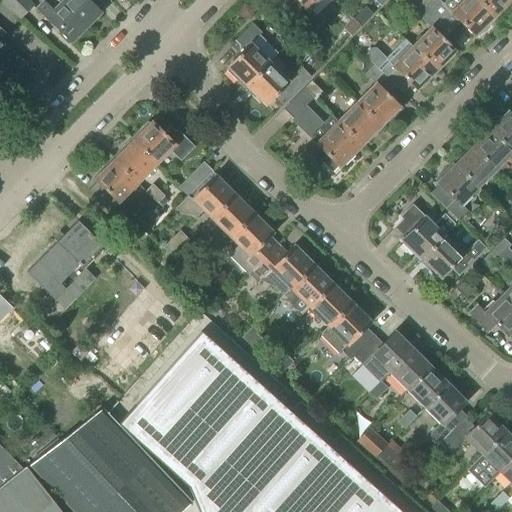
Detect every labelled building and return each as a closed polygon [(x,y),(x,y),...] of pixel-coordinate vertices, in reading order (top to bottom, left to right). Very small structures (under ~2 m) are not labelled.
[(35,6),(28,0),(0,0),(20,20),(35,6)] [(69,45),(85,29),(55,0),(43,0),(34,10),(69,45)] [(55,0),(85,29),(101,13),(87,0),(55,0)] [(294,0),(287,8),(309,30),(318,21),(309,12),(321,0),(294,0)] [(437,0),(424,0),(423,1),(452,31),(460,23),(475,38),(495,18),(475,0),(447,0),(442,5),(437,0)] [(511,0),(475,0),(495,18),(511,0)] [(430,28),(412,47),(436,71),(444,64),(445,66),(455,56),(453,54),(456,52),(443,40),(452,31),(423,1),(423,2),(422,1),(412,11),(430,28)] [(252,10),(242,6),(238,16),(245,19),(249,17),(252,10)] [(373,15),(365,7),(353,19),(361,27),(373,15)] [(226,67),(245,87),(270,62),(252,44),(262,34),(252,24),(231,45),(239,53),(226,67)] [(0,105),(5,109),(37,71),(3,43),(10,35),(0,27),(0,105)] [(364,56),(375,66),(396,88),(402,93),(411,85),(417,91),(419,89),(420,90),(430,81),(429,79),(436,71),(412,47),(405,40),(386,59),(376,48),(371,48),(364,56)] [(281,107),(311,78),(302,69),(290,81),(270,62),(245,87),(265,106),(273,98),(281,107)] [(396,88),(375,66),(366,75),(375,84),(356,103),(381,128),(400,108),(388,96),(396,88)] [(312,98),(316,102),(323,94),(312,82),(304,90),(312,99),(312,98)] [(312,99),(304,90),(284,110),(292,119),(291,119),(316,143),(314,145),(326,156),(320,162),(332,173),(338,168),(339,169),(343,165),(345,167),(354,157),(353,155),(362,147),(330,116),(323,123),(305,105),(312,99)] [(331,115),(330,116),(362,147),(369,139),(370,141),(380,131),(379,129),(381,128),(356,103),(337,122),(331,115)] [(511,117),(507,113),(489,131),(511,153),(511,117)] [(132,140),(157,165),(170,151),(180,161),(193,148),(176,131),(174,133),(169,128),(163,134),(150,122),(132,140)] [(511,153),(489,131),(472,148),(496,173),(511,157),(511,153)] [(157,165),(132,140),(112,159),(137,185),(157,165)] [(496,173),(472,148),(455,166),(479,191),(496,173)] [(137,185),(112,159),(93,179),(96,182),(88,190),(87,190),(86,191),(108,213),(109,212),(108,211),(117,203),(118,204),(137,185)] [(178,189),(186,197),(187,197),(211,172),(202,164),(178,189)] [(467,211),(463,207),(479,191),(455,166),(437,184),(440,187),(431,196),(457,221),(467,211)] [(234,196),(214,176),(190,200),(188,197),(175,209),(180,214),(197,217),(202,212),(210,220),(234,196)] [(145,192),(157,204),(164,197),(152,185),(145,192)] [(234,196),(210,220),(229,239),(253,214),(234,196)] [(401,242),(420,261),(444,238),(456,227),(446,217),(435,228),(426,219),(425,219),(414,207),(403,218),(405,221),(396,229),(405,239),(401,242)] [(228,256),(248,275),(278,245),(269,237),(273,233),(253,214),(229,239),(237,247),(228,256)] [(502,232),(510,223),(501,215),(493,224),(502,232)] [(61,238),(86,260),(86,261),(101,245),(77,221),(61,238)] [(180,231),(162,249),(172,258),(186,244),(186,243),(189,240),(180,231)] [(84,269),(80,266),(86,260),(61,238),(26,272),(62,308),(92,277),(84,270),(84,269)] [(444,238),(420,261),(439,280),(448,271),(457,280),(486,250),(477,242),(466,253),(455,243),(452,246),(446,240),(444,238)] [(504,239),(492,252),(498,258),(511,246),(504,239)] [(197,253),(186,244),(172,258),(182,268),(197,253)] [(283,296),(313,265),(294,246),(286,254),(278,245),(270,253),(248,275),(257,284),(260,281),(275,289),(283,296)] [(498,258),(492,252),(481,263),(487,270),(498,258)] [(306,307),(308,309),(333,284),(313,265),(283,296),(278,300),(282,304),(301,313),(306,307)] [(511,280),(508,285),(511,288),(502,297),(511,306),(511,280)] [(465,281),(455,290),(466,301),(475,291),(465,281)] [(333,284),(308,309),(327,328),(352,303),(333,284)] [(511,306),(502,297),(495,304),(492,301),(481,312),(476,307),(468,316),(488,335),(496,327),(508,338),(511,333),(511,306)] [(354,358),(359,353),(373,338),(374,337),(365,328),(371,322),(352,303),(327,328),(321,334),(321,335),(320,336),(340,356),(342,353),(350,361),(354,358)] [(216,307),(210,314),(218,321),(224,314),(216,307)] [(359,353),(354,358),(362,366),(380,383),(381,383),(389,374),(400,364),(411,353),(414,350),(396,332),(382,345),(374,337),(373,338),(359,353)] [(256,352),(266,343),(256,334),(247,343),(256,352)] [(400,511),(200,335),(118,427),(192,504),(195,511),(400,511)] [(431,367),(414,350),(411,353),(389,374),(406,391),(431,367)] [(285,355),(272,366),(280,374),(293,363),(285,355)] [(406,391),(423,409),(448,385),(431,367),(406,391)] [(387,388),(381,383),(380,383),(369,394),(375,401),(387,388)] [(430,439),(438,447),(467,419),(458,410),(465,402),(448,385),(423,409),(439,425),(430,433),(430,439)] [(409,411),(397,422),(404,429),(416,417),(409,411)] [(104,412),(0,490),(0,511),(186,511),(189,509),(104,412)] [(465,439),(482,456),(506,432),(507,431),(489,413),(475,427),(467,419),(438,447),(448,456),(465,439)] [(483,489),(499,473),(511,460),(511,436),(507,431),(506,432),(482,456),(466,471),(483,489)] [(356,442),(374,459),(382,451),(364,434),(356,442)] [(37,452),(32,446),(25,452),(30,458),(37,452)] [(0,480),(16,465),(0,449),(0,480)] [(511,460),(499,473),(511,486),(511,460)] [(490,505),(497,511),(509,499),(502,492),(490,505)]
